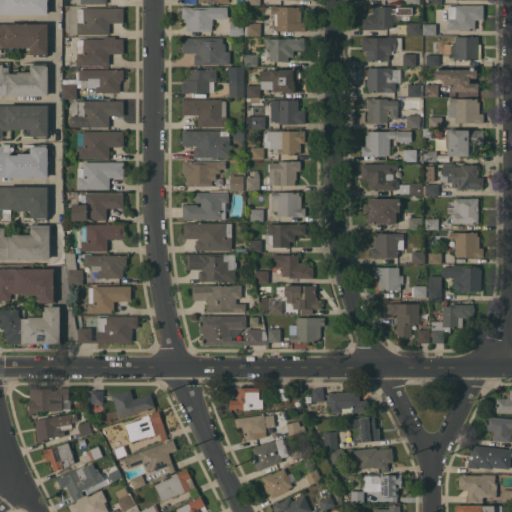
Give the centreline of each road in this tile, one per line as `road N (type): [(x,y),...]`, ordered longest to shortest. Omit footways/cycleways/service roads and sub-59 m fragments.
road 1 (residential): [(511,0),(511,297),(432,461),(431,511)]
road 2 (residential): [(155,0),(164,289),(180,370),(247,511)]
road 3 (tertiary): [(511,371),(0,370)]
road 4 (residential): [(334,0),(334,200),(342,258),(380,369),(432,461)]
